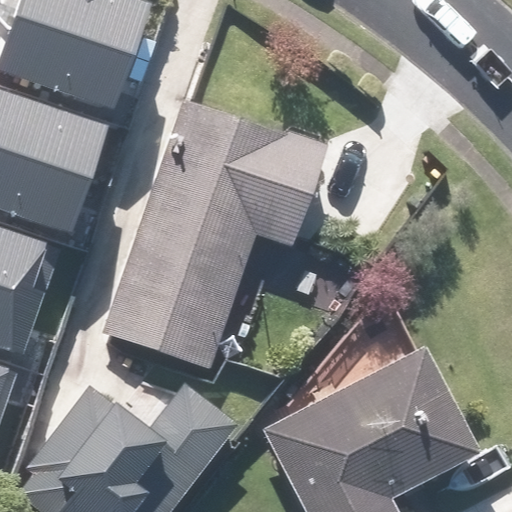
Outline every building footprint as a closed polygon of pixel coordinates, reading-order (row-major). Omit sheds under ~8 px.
[(127,0),(13,0),(0,40),(0,60),(107,96),(138,3),(127,0)] [(0,191),(65,213),(97,117),(0,85),(0,191)] [(176,96),(101,330),(209,364),(251,235),(291,247),(324,143),(176,96)] [(0,227),(0,329),(18,336),(49,244),(0,227)] [(483,454),(428,341),(261,421),(304,511),(397,511),(391,499),(483,454)] [(158,511),(231,415),(176,375),(144,418),(83,373),(21,455),(27,460),(14,477),(60,511),(158,511)]
